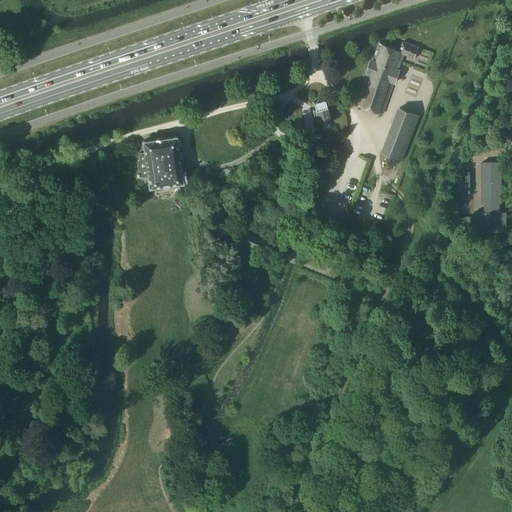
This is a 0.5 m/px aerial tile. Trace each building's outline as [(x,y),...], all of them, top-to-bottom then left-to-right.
[(367,73),(369,73),(357,105),(383,114),(394,84),(396,84),(401,70),(399,69),(404,55),(415,59),(419,48),(403,42),(399,51),(379,44),(373,61),(372,60),(367,73)] [(325,100),(314,103),(319,121),(330,118),(325,100)] [(403,161),(420,115),(399,107),(381,152),(403,161)] [(328,137),(322,138),(319,138),(322,146),(339,141),(336,131),(328,133),(328,137)] [(142,177),(147,176),(148,188),(183,183),(183,182),(185,181),(184,171),(180,171),(176,137),(143,141),(145,152),(139,153),(140,160),(138,160),(137,161),(139,169),(140,170),(141,170),(142,177)] [(474,213),(474,225),(474,232),(507,232),(506,225),(506,213),(500,213),(499,203),(502,203),(501,162),(482,162),(482,203),(484,203),(485,213),(474,213)] [(462,172),(462,180),(459,180),(459,194),(471,194),(470,180),(470,172),(462,172)] [(212,187),(202,186),(202,195),(211,196),(212,187)] [(249,234),(247,239),(244,244),(279,259),(283,248),(268,242),(249,234)]
